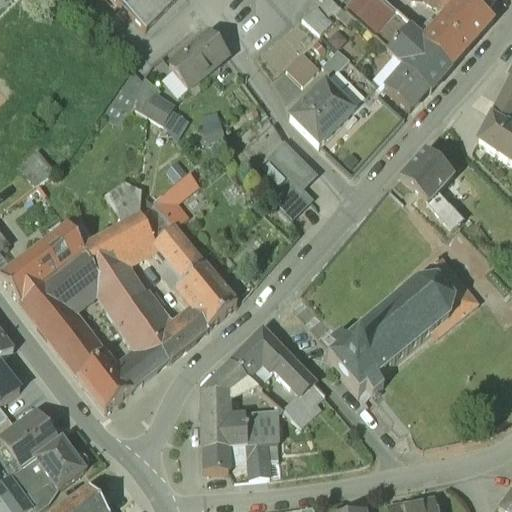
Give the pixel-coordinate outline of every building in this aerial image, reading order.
[(92,0),(95,3),(97,0),(109,0),(145,35),(179,0),(92,0)] [(329,0),(316,12),(325,22),(339,9),(333,4),(329,0)] [(336,0),(333,4),(339,9),(345,14),(357,0),(336,0)] [(400,18),(379,0),(357,0),(345,14),(377,43),(400,18)] [(412,0),(413,1),(418,0),(425,0),(434,6),(442,6),(452,14),(464,0),(463,0),(412,0)] [(472,6),(464,0),(452,14),(480,36),(493,21),(485,15),(472,5),(472,6)] [(493,4),(488,0),(463,0),(464,0),(472,6),(472,5),(485,15),(493,4)] [(316,12),(301,24),(319,39),(330,27),(325,22),(316,12)] [(426,42),(424,45),(451,68),(480,36),(452,14),(441,26),(426,42)] [(400,18),(377,43),(431,91),(451,68),(424,45),(426,42),(416,33),(400,18)] [(430,18),(416,33),(426,42),(441,26),(430,18)] [(208,40),(184,61),(202,83),(215,73),(212,68),(224,59),(208,40)] [(320,71),(331,81),(335,77),(348,66),(337,56),(320,71)] [(318,74),(302,57),(285,74),(302,90),(318,74)] [(428,90),(393,58),(369,85),(380,95),(384,90),(409,111),(428,90)] [(202,83),(184,61),(168,74),(188,96),(202,83)] [(511,81),(508,79),(501,96),(511,101),(511,81)] [(134,115),(146,122),(156,103),(159,98),(143,86),(134,115)] [(353,116),(324,87),(289,122),(318,151),(353,116)] [(511,116),(511,101),(501,96),(491,118),(507,128),(511,116)] [(156,103),(146,122),(163,132),(174,114),(156,103)] [(511,131),(507,128),(491,118),(478,144),(511,168),(511,131)] [(315,180),(283,148),(272,128),(241,157),(258,174),(269,163),(291,185),(300,194),(301,193),(315,180)] [(10,161),(33,192),(53,178),(37,156),(29,146),(10,161)] [(448,210),(436,197),(452,178),(424,154),(399,183),(427,207),(426,208),(436,220),(448,210)] [(188,181),(163,201),(171,210),(196,190),(188,181)] [(291,185),(271,205),(289,224),(311,203),(301,193),(300,194),(291,185)] [(120,230),(139,220),(140,198),(124,187),(103,202),(120,230)] [(387,194),(379,203),(396,219),(406,206),(391,191),(387,194)] [(171,210),(163,201),(152,211),(155,213),(172,235),(173,236),(185,227),(171,210)] [(457,219),(448,210),(436,220),(449,236),(462,225),(457,219)] [(172,235),(155,213),(145,220),(162,243),(172,235)] [(173,333),(145,296),(140,300),(115,266),(150,247),(153,244),(139,220),(120,230),(81,250),(86,261),(95,277),(100,273),(168,367),(207,335),(193,318),(173,333)] [(145,220),(139,220),(153,244),(150,247),(153,251),(162,243),(145,220)] [(67,228),(0,277),(0,284),(18,308),(47,290),(86,261),(81,250),(67,228)] [(0,233),(0,253),(9,246),(0,233)] [(173,236),(172,235),(162,243),(153,251),(184,288),(174,296),(193,318),(207,335),(235,311),(173,236)] [(47,290),(73,322),(96,304),(136,364),(148,354),(91,280),(95,277),(86,261),(47,290)] [(401,302),(344,349),(338,341),(327,350),(333,357),(326,364),(357,401),(365,395),(371,403),(382,394),(375,386),(432,339),(436,345),(477,312),(438,264),(397,296),(401,302)] [(168,367),(100,273),(95,277),(91,280),(148,354),(136,364),(119,377),(73,322),(47,290),(18,308),(103,417),(168,367)] [(261,335),(229,368),(230,368),(229,368),(245,384),(263,367),(277,352),(261,335)] [(0,337),(0,366),(14,355),(0,337)] [(311,389),(277,352),(263,367),(297,402),(311,389)] [(245,384),(229,368),(218,380),(227,389),(227,402),(245,384)] [(0,410),(19,396),(0,372),(0,410)] [(218,380),(202,396),(202,456),(228,454),(227,424),(227,402),(227,389),(218,380)] [(330,408),(311,389),(297,402),(280,417),(300,435),(330,408)] [(14,433),(0,442),(0,443),(21,474),(34,465),(57,449),(35,418),(14,433)] [(227,424),(228,454),(238,453),(245,453),(265,452),(277,451),(277,420),(227,424)] [(7,422),(0,427),(0,442),(14,433),(7,422)] [(73,465),(60,447),(57,449),(34,465),(56,496),(82,477),(85,474),(87,471),(86,467),(84,464),(80,462),(76,463),(73,465)] [(278,470),(277,451),(265,452),(267,470),(278,470)] [(265,452),(245,453),(246,461),(247,471),(248,485),(268,484),(267,470),(265,452)] [(247,471),(246,461),(239,461),(238,453),(228,454),(227,473),(247,471)] [(228,454),(202,456),(202,477),(227,477),(227,473),(228,454)] [(0,511),(48,511),(49,511),(56,496),(34,465),(21,474),(8,483),(29,511),(0,511)] [(29,511),(8,483),(0,488),(0,511),(29,511)] [(511,511),(511,490),(498,511),(499,511),(511,511)] [(100,511),(87,493),(60,511),(100,511)]
